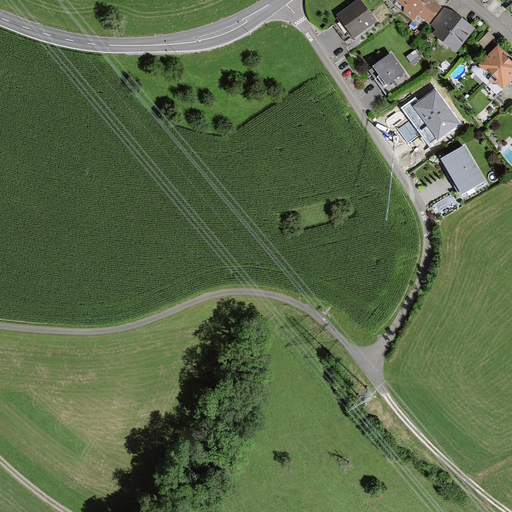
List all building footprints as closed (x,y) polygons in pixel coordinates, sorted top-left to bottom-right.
[(400,0),(398,4),(416,17),(419,13),(430,21),(440,8),(430,0),(400,0)] [(360,2),(340,17),(354,37),(375,22),(360,2)] [(473,30),(447,11),(435,26),(441,31),(437,36),(457,51),(473,30)] [(486,50),(498,43),(491,32),(479,39),(486,50)] [(417,50),(408,56),(414,64),(422,58),(417,50)] [(511,80),(511,62),(499,50),(482,66),(504,88),(511,80)] [(392,56),(376,68),(388,84),(404,72),(392,56)] [(459,123),(436,91),(414,107),(438,139),(459,123)] [(484,186),(462,150),(440,163),(462,199),(484,186)]
